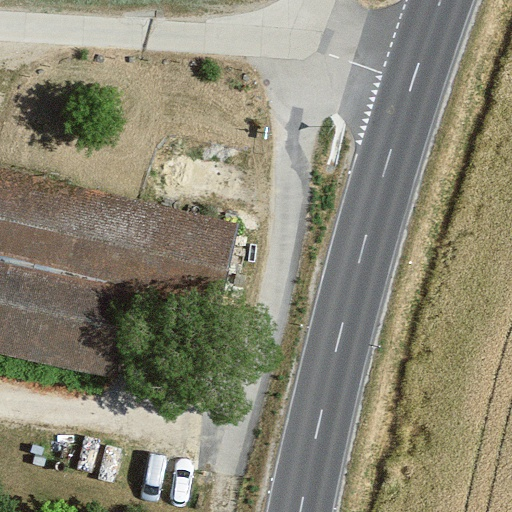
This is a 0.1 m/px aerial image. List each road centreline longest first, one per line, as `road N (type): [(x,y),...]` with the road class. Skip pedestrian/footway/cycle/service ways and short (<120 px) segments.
road 1 (secondary): [(441,0),(341,320),(299,511)]
road 2 (track): [(0,27),(305,46)]
road 3 (track): [(0,404),(160,426),(224,426)]
road 4 (track): [(323,0),(305,46),(413,76)]
